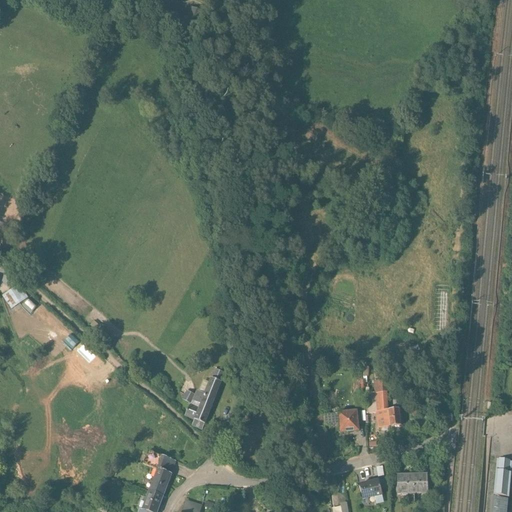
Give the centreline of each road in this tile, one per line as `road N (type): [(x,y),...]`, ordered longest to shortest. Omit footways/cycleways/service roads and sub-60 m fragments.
road 1 (residential): [(0,260),(198,438),(214,471)]
road 2 (residential): [(214,471),(273,480),(452,438)]
